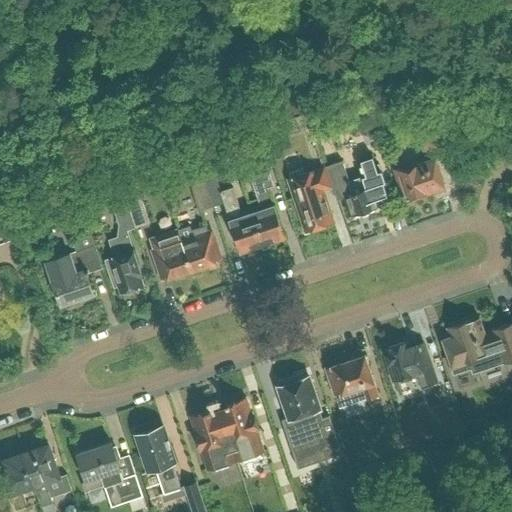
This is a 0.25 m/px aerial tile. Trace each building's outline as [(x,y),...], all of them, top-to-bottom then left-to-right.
[(277,123),(307,113),(296,84),(268,94),(277,123)] [(443,182),(433,152),(445,148),(438,126),(417,133),(425,155),(418,157),(420,161),(401,167),(400,164),(393,167),(401,192),(408,189),(410,196),(430,189),(430,187),(443,182)] [(256,155),(267,151),(261,131),(250,135),(256,155)] [(285,236),(268,185),(274,184),(265,155),(246,162),(261,207),(252,210),(263,243),(285,236)] [(378,170),(373,155),(361,158),(366,174),(349,179),(342,159),(326,164),(337,198),(339,198),(338,196),(345,193),(351,213),(380,204),(378,196),(388,192),(384,180),(386,179),(383,168),(378,170)] [(289,172),(291,176),(287,178),(305,231),(321,226),(321,223),(333,219),(322,187),(331,184),(325,164),(304,171),(303,167),(289,172)] [(263,243),(252,210),(242,213),(233,185),(220,189),(215,175),(204,179),(214,206),(224,202),(240,251),(263,243)] [(120,180),(136,226),(150,222),(140,192),(134,194),(128,177),(120,180)] [(201,210),(214,206),(204,179),(192,183),(201,210)] [(120,231),(136,226),(120,180),(107,184),(114,206),(112,206),(120,231)] [(52,208),(78,199),(73,183),(47,192),(52,208)] [(179,227),(193,270),(207,265),(206,263),(221,258),(211,229),(209,229),(207,222),(192,227),(190,223),(179,227)] [(179,274),(193,270),(179,227),(151,236),(155,248),(154,248),(164,277),(179,272),(179,274)] [(121,291),(145,283),(128,232),(110,238),(115,254),(104,257),(114,286),(119,284),(121,291)] [(95,243),(94,243),(76,249),(77,253),(71,255),(70,251),(46,259),(61,302),(93,291),(86,271),(103,265),(95,243)] [(449,353),(450,353),(453,362),(450,363),(453,373),(471,367),(473,372),(511,358),(511,320),(490,328),(491,330),(485,332),(479,314),(449,324),(450,330),(445,332),(447,337),(444,338),(449,353)] [(422,340),(410,344),(408,338),(384,346),(394,378),(418,370),(423,385),(435,381),(429,362),(422,340)] [(366,397),(378,393),(365,353),(327,366),(340,405),(366,396),(366,397)] [(330,413),(323,416),(309,374),(279,384),(289,415),(282,417),(295,456),(324,446),(327,457),(343,451),(339,441),(330,415),(331,415),(330,413)] [(250,412),(245,396),(230,401),(230,400),(226,402),(207,408),(192,413),(198,429),(195,430),(200,448),(210,445),(214,459),(215,459),(217,463),(229,459),(224,445),(230,443),(236,459),(263,450),(256,429),(259,428),(253,411),(250,412)] [(455,403),(435,409),(444,436),(464,430),(455,403)] [(136,432),(149,468),(157,465),(166,491),(182,486),(173,460),(178,458),(174,444),(171,445),(164,423),(136,432)] [(112,440),(78,452),(87,479),(83,480),(86,489),(106,483),(113,503),(144,493),(137,472),(125,476),(118,456),(112,440)] [(25,451),(35,484),(42,504),(53,501),(46,480),(61,475),(49,443),(25,451)] [(22,488),(35,484),(25,451),(5,458),(8,467),(3,468),(16,509),(28,505),(22,488)] [(205,511),(197,489),(184,493),(190,511),(205,511)] [(386,511),(381,498),(366,503),(369,511),(386,511)]
